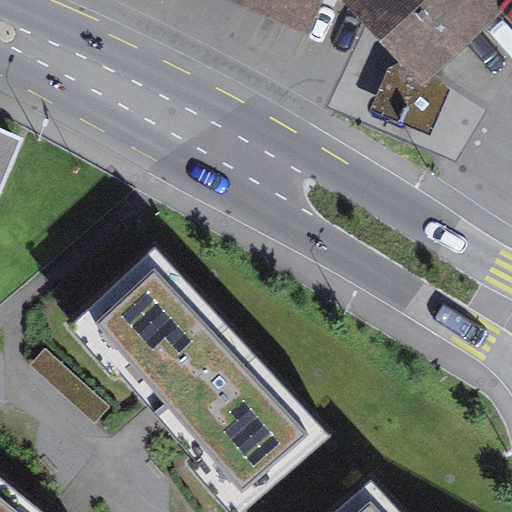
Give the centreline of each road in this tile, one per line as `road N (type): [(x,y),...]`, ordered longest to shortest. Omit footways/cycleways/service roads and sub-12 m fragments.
road 1 (secondary): [(0,56),(349,256),(511,360)]
road 2 (secondary): [(511,273),(320,156),(15,0)]
